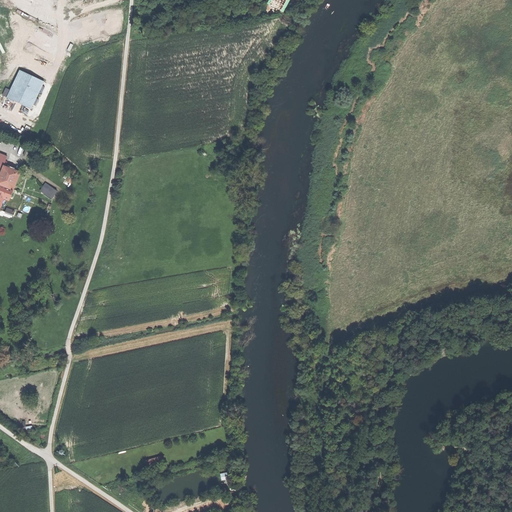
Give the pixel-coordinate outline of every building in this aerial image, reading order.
[(30,75),(15,69),(4,96),(19,103),(30,75)] [(0,152),(0,163),(5,165),(8,156),(0,152)] [(5,165),(2,173),(0,177),(0,183),(15,189),(21,172),(5,165)] [(0,192),(6,195),(5,197),(11,199),(15,189),(0,183),(0,192)] [(49,189),(46,193),(53,198),(58,190),(51,185),(49,189)] [(166,454),(147,460),(149,468),(168,463),(166,454)] [(234,471),(226,472),(228,489),(236,488),(234,471)]
